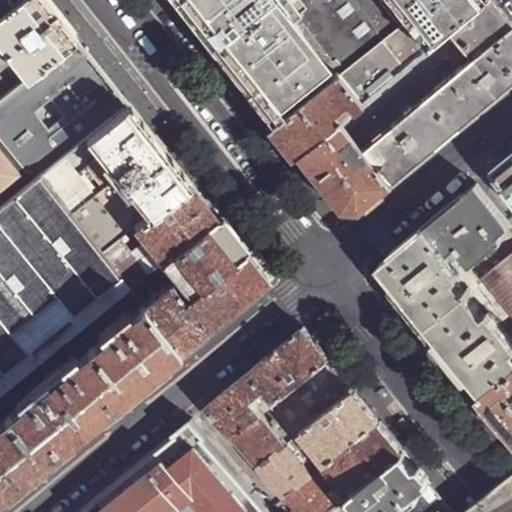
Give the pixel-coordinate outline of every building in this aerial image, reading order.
[(0,0),(0,9),(11,0),(0,0)] [(49,6),(44,0),(11,0),(0,9),(0,97),(74,37),(49,6)] [(172,0),(201,35),(240,85),(272,126),(336,73),(359,102),(482,0),(172,0)] [(511,79),(511,25),(492,0),(482,0),(359,102),(337,119),(387,183),(402,170),(482,104),(511,79)] [(0,205),(39,174),(126,103),(106,78),(74,37),(0,97),(0,205)] [(295,154),(337,119),(359,102),(336,73),(272,126),(286,143),(295,154)] [(126,103),(39,174),(102,253),(189,182),(179,169),(155,140),(135,114),(126,103)] [(360,206),(387,183),(337,119),(295,154),(320,185),(334,203),(360,206)] [(511,190),(511,158),(497,171),(511,190)] [(0,396),(130,289),(129,288),(102,253),(39,174),(0,205),(0,396)] [(200,196),(189,182),(102,253),(129,288),(157,265),(162,261),(216,217),(200,196)] [(429,226),(452,253),(460,247),(475,267),(486,258),(488,260),(497,252),(495,250),(499,247),(495,241),(511,227),(511,223),(480,185),(442,216),(429,226)] [(229,232),(216,217),(162,261),(191,296),(244,252),(229,232)] [(433,324),(471,293),(451,267),(458,262),(452,253),(429,226),(410,242),(394,256),(393,263),(392,269),(392,272),(396,277),(426,316),(433,324)] [(253,262),(244,252),(191,296),(185,301),(207,328),(266,280),(265,278),(253,262)] [(511,313),(511,332),(505,323),(503,324),(500,320),(496,324),(471,293),(433,324),(448,343),(487,393),(511,372),(511,255),(484,278),(511,313)] [(191,296),(162,261),(157,265),(170,281),(185,301),(191,296)] [(207,328),(185,301),(170,281),(142,304),(180,351),(195,338),(207,328)] [(168,361),(180,351),(142,304),(121,322),(117,317),(108,325),(111,330),(90,347),(108,370),(131,392),(168,361)] [(304,327),(207,407),(230,437),(262,412),(329,360),(322,351),(304,327)] [(63,362),(44,378),(48,382),(85,429),(106,412),(129,393),(107,372),(89,348),(67,366),(63,362)] [(329,360),(262,412),(286,444),(299,434),(354,391),(343,377),(329,360)] [(511,423),(511,372),(487,393),(502,412),(511,423)] [(25,394),(28,398),(5,417),(43,464),(63,448),(85,429),(48,382),(38,390),(34,386),(25,394)] [(354,391),(299,434),(324,466),(379,423),(366,406),(354,391)] [(262,412),(230,437),(255,468),(286,444),(262,412)] [(0,499),(16,487),(43,464),(5,417),(0,421),(0,499)] [(379,423),(324,466),(347,497),(403,453),(390,436),(379,423)] [(200,437),(192,428),(183,435),(191,444),(200,437)] [(299,434),(286,444),(312,475),(324,466),(299,434)] [(286,444),(255,468),(281,498),(312,475),(286,444)] [(163,463),(102,511),(171,511),(179,506),(182,510),(194,501),(203,511),(248,511),(195,446),(168,469),(163,463)] [(403,453),(347,497),(359,511),(392,511),(429,485),(417,470),(403,453)] [(324,466),(312,475),(336,506),(347,497),(324,466)] [(312,475),(281,498),(292,511),(328,511),(336,506),(312,475)] [(450,511),(442,501),(429,485),(392,511),(450,511)] [(359,511),(347,497),(336,506),(341,511),(359,511)] [(203,511),(194,501),(182,510),(183,511),(203,511)]
